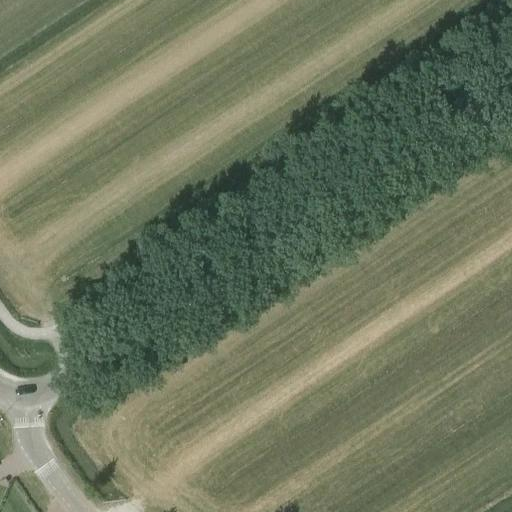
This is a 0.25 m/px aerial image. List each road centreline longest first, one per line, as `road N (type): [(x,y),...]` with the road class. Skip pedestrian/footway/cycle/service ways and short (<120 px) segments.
road 1 (tertiary): [(23,396),(46,391),(511,72)]
road 2 (tertiary): [(23,396),(35,450),(82,511)]
